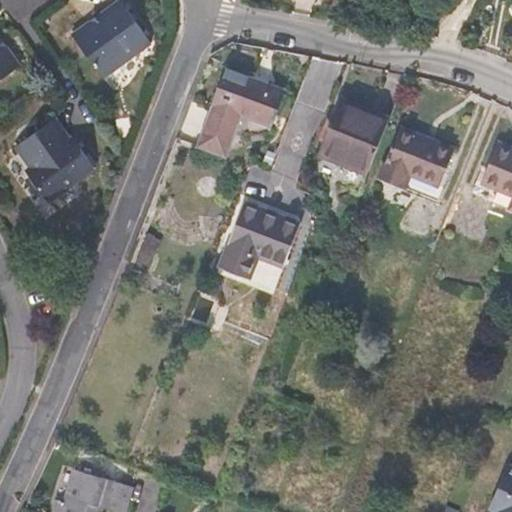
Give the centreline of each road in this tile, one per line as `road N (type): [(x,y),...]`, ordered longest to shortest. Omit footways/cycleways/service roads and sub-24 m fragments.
road 1 (residential): [(3,511),(208,9)]
road 2 (residential): [(208,9),(466,65),(511,86)]
road 3 (residential): [(0,269),(19,349),(0,430)]
